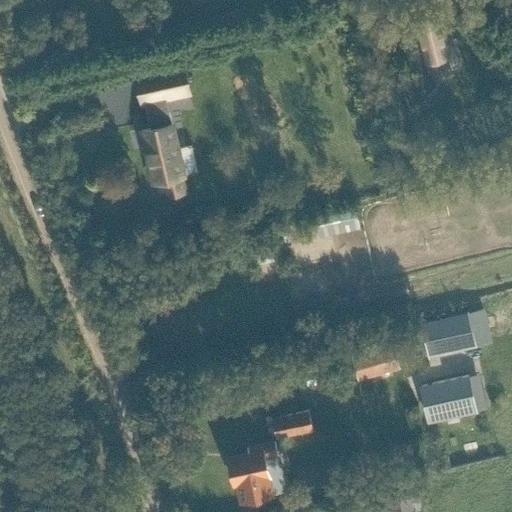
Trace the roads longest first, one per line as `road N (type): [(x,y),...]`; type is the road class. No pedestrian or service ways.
road 1 (unknown): [(0,102),(340,5),(385,14),(485,0)]
road 2 (unclassified): [(154,511),(0,143)]
